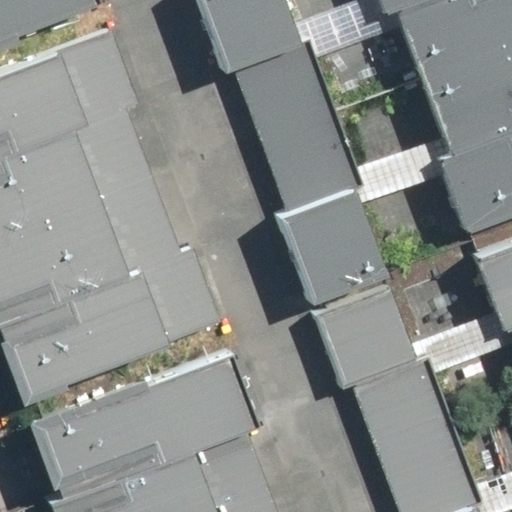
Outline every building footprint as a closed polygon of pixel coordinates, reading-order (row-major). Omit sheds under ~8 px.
[(0,0),(0,50),(125,2),(123,0),(0,0)] [(303,0),(198,0),(229,80),(248,73),(300,210),(281,217),(312,299),(404,265),(303,0)] [(511,0),(382,0),(388,16),(399,12),(453,150),(437,156),(469,238),(511,221),(511,0)] [(0,336),(7,334),(34,404),(237,326),(209,255),(185,264),(126,111),(150,102),(122,31),(0,72),(0,336)] [(511,327),(511,237),(484,247),(511,327)] [(492,511),(399,280),(308,317),(337,390),(353,383),(404,511),(492,511)] [(284,511),(251,426),(275,417),(248,346),(42,415),(75,500),(60,506),(62,511),(284,511)]
